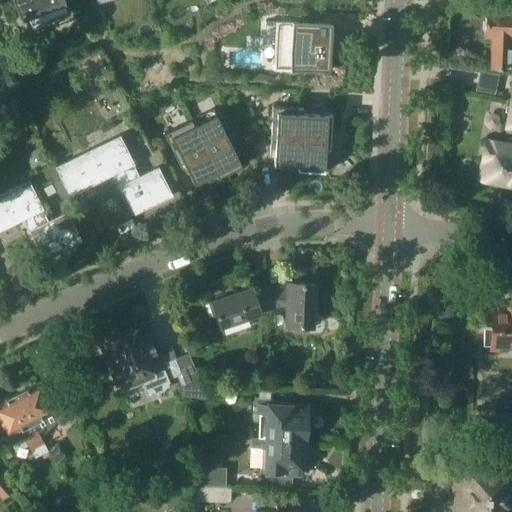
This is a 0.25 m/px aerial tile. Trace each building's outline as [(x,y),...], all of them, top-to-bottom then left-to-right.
[(64,0),(12,0),(20,19),(27,16),(33,29),(70,14),(64,0)] [(511,4),(510,5),(510,10),(485,9),(484,37),(492,37),(491,68),(509,69),(510,38),(511,37),(511,4)] [(276,22),(274,70),(330,73),(332,25),(276,22)] [(511,77),(511,84),(511,92),(510,92),(504,129),(506,129),(504,143),(485,139),(485,144),(481,146),(479,155),(482,158),(478,177),(483,178),(485,181),(491,183),(494,180),(511,183),(511,77)] [(272,106),(270,149),(275,149),(274,165),(298,166),(299,166),(302,113),(303,113),(303,107),(272,106)] [(194,124),(193,124),(193,125),(216,171),(217,172),(216,173),(218,178),(242,166),(234,150),(233,150),(230,144),(235,142),(220,111),(194,124)] [(298,166),(298,171),(324,173),(325,151),(326,148),(329,148),(332,114),(303,113),(302,113),(299,166),(298,166)] [(192,119),(164,133),(179,164),(184,161),(187,167),(186,168),(194,184),(216,173),(217,172),(216,171),(193,125),(193,124),(194,124),(192,119)] [(134,164),(124,143),(120,135),(55,167),(69,196),(117,173),(136,212),(169,195),(156,168),(139,177),(133,164),(134,164)] [(43,209),(33,188),(29,180),(0,193),(0,230),(26,218),(45,257),(78,240),(65,213),(48,222),(42,209),(43,209)] [(190,190),(183,194),(187,202),(195,198),(190,190)] [(288,286),(266,288),(269,312),(287,310),(286,325),(299,326),(300,330),(308,330),(310,326),(312,326),(314,284),(288,283),(288,286)] [(269,312),(266,288),(252,289),(252,288),(208,303),(213,317),(217,315),(221,327),(260,313),(269,312)] [(511,306),(493,306),(492,347),(497,347),(499,349),(506,349),(508,347),(511,347),(511,306)] [(199,385),(200,385),(188,353),(166,362),(165,359),(163,360),(148,322),(98,342),(116,388),(119,387),(121,392),(143,383),(146,392),(156,393),(164,390),(169,382),(168,380),(177,376),(180,384),(199,385)] [(40,379),(16,392),(18,396),(39,433),(38,433),(41,437),(56,422),(59,423),(61,424),(63,424),(64,424),(67,423),(68,422),(69,420),(70,418),(70,416),(70,414),(58,387),(47,393),(40,379)] [(199,385),(180,384),(182,398),(207,398),(208,386),(200,385),(199,385)] [(267,415),(266,437),(307,439),(308,405),(270,403),(271,388),(259,387),(258,398),(253,397),(252,414),(267,415)] [(38,433),(39,433),(18,396),(16,392),(0,400),(0,424),(6,436),(7,436),(11,444),(24,437),(33,454),(46,447),(41,437),(38,433)] [(306,447),(307,439),(266,437),(266,438),(251,437),(251,447),(261,448),(260,471),(278,472),(278,488),(292,488),(292,476),(301,477),(302,450),(306,447)] [(55,445),(48,451),(55,464),(65,456),(55,445)] [(174,480),(185,475),(177,455),(150,465),(157,483),(172,477),(174,480)] [(464,511),(463,511),(511,511),(511,474),(487,473),(488,467),(469,466),(469,471),(465,474),(465,482),(468,485),(467,509),(464,511)] [(193,485),(196,485),(218,486),(219,473),(192,472),(192,480),(193,485)] [(0,491),(8,485),(0,475),(0,491)] [(231,487),(218,486),(196,485),(195,501),(231,502),(231,487)] [(174,492),(164,498),(168,506),(178,501),(174,492)] [(30,511),(48,511),(37,499),(27,508),(30,511)]
